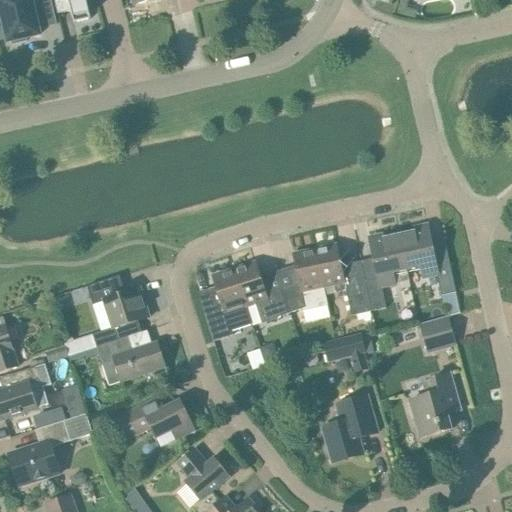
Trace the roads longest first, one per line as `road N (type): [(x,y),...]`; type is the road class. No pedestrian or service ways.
road 1 (residential): [(440,182),(205,245),(178,269),(216,396),(295,489),(332,511)]
road 2 (residential): [(504,443),(511,414),(506,345),(480,223)]
road 3 (residential): [(129,95),(273,63),(331,15)]
road 4 (residential): [(384,511),(457,492),(483,474),(504,443)]
road 5 (residential): [(440,182),(410,46)]
road 6 (residential): [(0,122),(129,95)]
